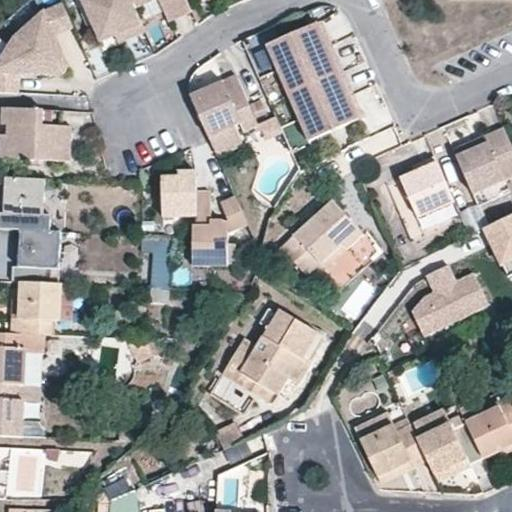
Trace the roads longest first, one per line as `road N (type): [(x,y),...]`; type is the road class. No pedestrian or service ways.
road 1 (residential): [(358,0),(394,75),(424,103),(460,101),(511,78)]
road 2 (residential): [(146,121),(167,73),(225,29),(294,0)]
